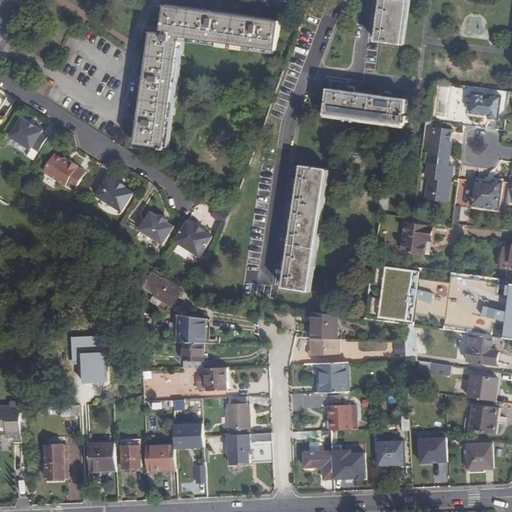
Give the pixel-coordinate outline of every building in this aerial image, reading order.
[(410,0),(384,0),(379,42),(404,47),(410,0)] [(136,144),(166,149),(181,37),(275,51),(279,22),(166,8),(163,23),(159,23),(158,29),(163,30),(162,35),(158,34),(151,33),(136,144)] [(181,37),(166,149),(169,149),(184,42),(275,55),(275,51),(181,37)] [(438,86),(437,118),(448,118),(448,105),(452,106),(453,86),(438,86)] [(330,90),(326,116),(406,128),(409,103),(330,90)] [(472,95),(469,115),(483,116),(484,114),(488,114),(488,118),(498,119),(501,99),(472,95)] [(43,131),(22,118),(11,135),(39,153),(48,138),(41,134),(43,131)] [(429,163),(427,179),(432,179),(432,181),(429,185),(433,188),(433,191),(431,192),(433,196),(435,195),(440,197),(449,198),(454,167),(447,166),(447,163),(448,159),(449,156),(450,153),(451,150),(451,147),(451,144),(453,143),(455,130),(435,127),(430,152),(436,153),(436,154),(437,154),(437,155),(438,155),(439,156),(440,156),(441,156),(439,165),(429,163)] [(68,164),(64,161),(55,156),(44,173),(66,188),(67,186),(75,191),(86,174),(78,169),(79,167),(70,161),(70,162),(68,164)] [(300,168),(283,291),(309,294),(325,171),(300,168)] [(126,189),(117,184),(108,178),(96,197),(123,214),(134,195),(126,189)] [(427,179),(424,198),(434,199),(433,196),(431,192),(433,191),(433,188),(429,185),(432,181),(432,179),(427,179)] [(477,181),(473,206),(500,209),(503,182),(494,181),(494,185),(489,184),(489,182),(477,181)] [(230,215),(218,207),(212,217),(226,226),(230,215)] [(159,216),(158,218),(151,214),(140,233),(163,247),(174,229),(167,224),(168,222),(159,216)] [(415,219),(414,225),(434,228),(435,221),(415,219)] [(213,238),(188,222),(188,223),(175,242),(200,258),(213,238)] [(435,228),(434,228),(414,225),(408,225),(404,252),(426,255),(428,241),(433,241),(435,228)] [(511,250),(505,249),(503,264),(511,264),(511,270),(511,280),(511,279),(511,250)] [(511,290),(386,273),(381,314),(511,333),(511,290)] [(182,287),(166,278),(164,281),(163,281),(156,293),(174,304),(181,291),(180,290),(182,287)] [(312,340),(335,341),(338,317),(316,314),(312,340)] [(207,320),(181,317),(183,345),(203,345),(207,345),(207,325),(207,320)] [(405,325),(406,344),(407,361),(417,362),(419,327),(405,325)] [(104,345),(112,345),(111,326),(104,326),(104,345)] [(486,336),(473,334),(469,361),(498,365),(500,352),(492,350),(493,337),(486,336)] [(312,352),(313,357),(344,355),(343,341),(335,341),(312,340),(312,352)] [(406,342),(396,342),(396,357),(407,356),(406,342)] [(183,345),(184,372),(204,371),(203,345),(183,345)] [(100,382),(108,382),(107,355),(85,356),(86,385),(100,385),(100,382)] [(351,393),(349,363),(320,364),(322,395),(351,393)] [(453,367),(433,364),(432,374),(452,377),(453,367)] [(228,385),(227,370),(207,371),(208,394),(228,393),(228,385)] [(159,397),(158,371),(147,371),(147,397),(159,397)] [(496,388),(498,388),(499,379),(473,376),(470,398),(494,401),(496,388)] [(21,403),(11,404),(11,408),(0,408),(0,435),(8,435),(8,439),(16,439),(16,440),(23,440),(21,403)] [(474,417),(472,431),(496,434),(500,408),(476,405),(474,417)] [(243,436),(250,436),(250,430),(252,430),(251,406),(248,406),(232,406),(230,406),(231,431),(233,431),(233,437),(234,437),(243,436)] [(330,407),(332,431),(333,431),(353,430),(352,406),(330,407)] [(80,407),(71,408),(72,420),(81,419),(80,407)] [(205,426),(176,427),(177,446),(177,449),(206,448),(206,438),(205,426)] [(243,437),(243,443),(243,445),(231,445),(232,465),(252,465),(251,456),(251,452),(253,452),(252,445),(273,444),(273,435),(256,436),(256,437),(243,437)] [(448,435),(420,436),(422,463),(432,463),(431,460),(440,460),(441,462),(449,462),(448,435)] [(378,453),(380,453),(381,466),(405,465),(404,442),(380,443),(380,440),(377,440),(378,453)] [(92,473),(118,472),(117,442),(90,442),(92,473)] [(319,443),(311,444),(311,453),(320,452),(319,443)] [(493,444),(468,445),(469,473),(485,472),(485,469),(495,469),(493,444)] [(148,447),(149,471),(178,470),(177,449),(177,446),(148,447)] [(48,482),(66,481),(65,447),(46,448),(48,482)] [(141,448),(123,449),(124,470),(142,469),(141,448)] [(325,480),(335,479),(335,478),(335,462),(334,452),(320,452),(311,453),(306,453),(306,468),(325,467),(325,480)] [(367,461),(335,462),(335,478),(368,476),(367,461)] [(218,467),(208,467),(209,485),(219,484),(218,467)] [(206,469),(198,470),(199,485),(207,484),(206,469)]
